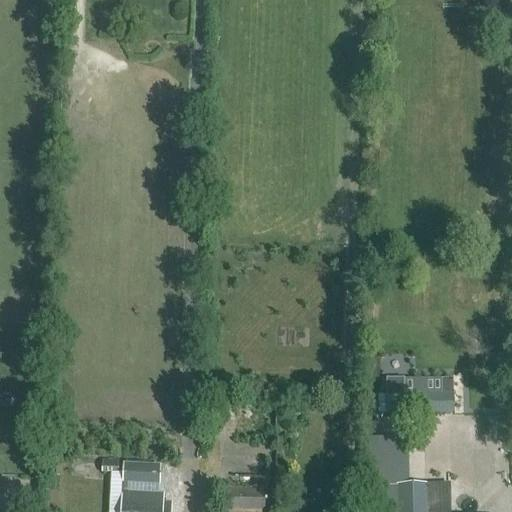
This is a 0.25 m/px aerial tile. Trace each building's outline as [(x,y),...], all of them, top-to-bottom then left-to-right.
[(386,398),(378,398),(379,415),(387,415),(387,416),(454,415),(453,397),(404,398),(404,381),(386,381),(386,398)] [(123,487),(160,489),(160,468),(123,466),(123,487)] [(428,511),(428,486),(387,487),(387,511),(428,511)] [(264,511),(265,490),(219,489),(218,511),(264,511)] [(171,511),(172,506),(163,505),(163,496),(124,494),(124,503),(123,503),(122,511),(171,511)]
